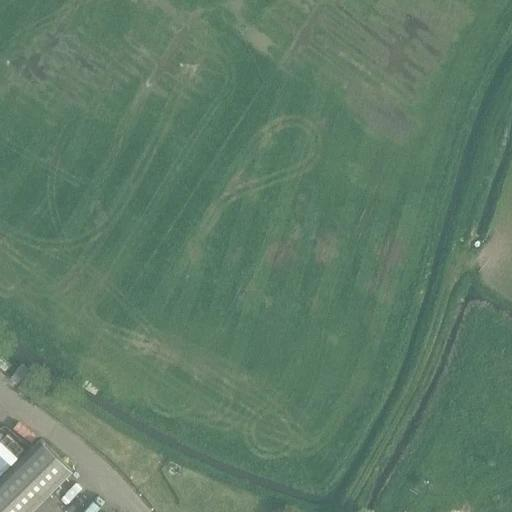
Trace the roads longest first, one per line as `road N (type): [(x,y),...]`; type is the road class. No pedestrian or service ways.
road 1 (track): [(343,511),(425,355),(511,79)]
road 2 (unclassified): [(140,511),(85,457),(0,395)]
